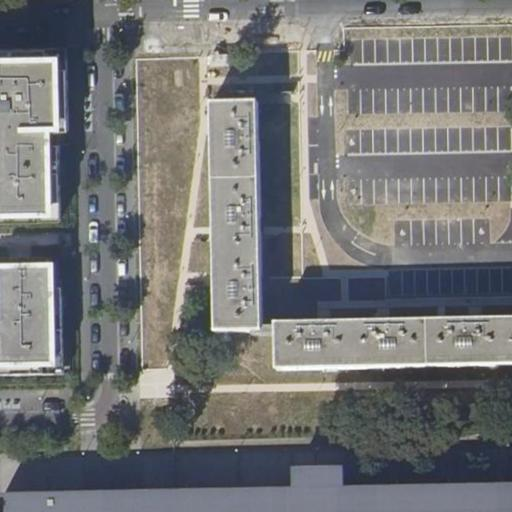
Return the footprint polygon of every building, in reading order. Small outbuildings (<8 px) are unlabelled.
[(0,222),(62,221),(60,145),(60,132),(70,131),(68,49),(56,49),(0,50),(0,222)] [(226,54),(207,54),(208,65),(227,65),(226,54)] [(258,104),(214,105),(217,331),(261,331),(261,284),(260,227),(259,135),(258,104)] [(173,119),(173,139),(198,140),(199,120),(173,119)] [(53,269),(52,259),(43,260),(43,270),(53,269)] [(0,376),(55,375),(55,365),(65,365),(63,291),(53,291),(53,281),(53,269),(43,270),(43,260),(0,260),(0,376)] [(63,291),(63,280),(53,281),(53,291),(63,291)] [(511,362),(511,320),(477,321),(384,323),(325,324),(277,325),(279,365),(511,362)] [(65,375),(65,365),(55,365),(55,375),(65,375)] [(511,511),(511,485),(339,488),(338,467),(313,467),(289,467),(289,486),(46,491),(0,492),(0,511),(511,511)]
